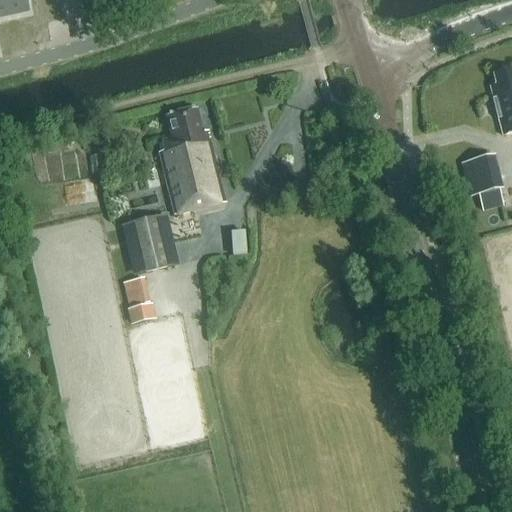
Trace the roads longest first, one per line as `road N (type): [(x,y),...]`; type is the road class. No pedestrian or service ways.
road 1 (tertiary): [(478,511),(370,71)]
road 2 (track): [(361,46),(0,145)]
road 3 (unclassified): [(0,65),(214,0)]
road 4 (tertiary): [(370,71),(454,28),(511,12)]
